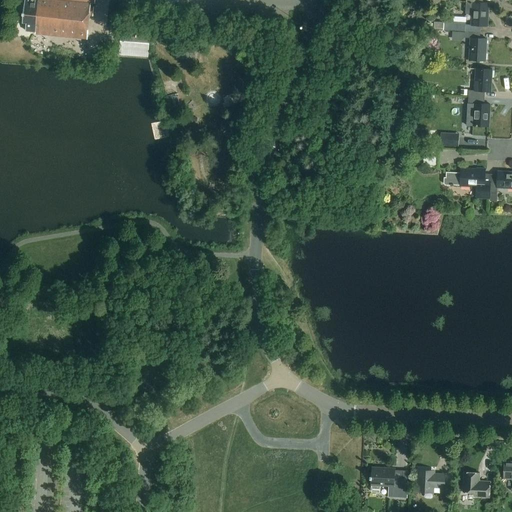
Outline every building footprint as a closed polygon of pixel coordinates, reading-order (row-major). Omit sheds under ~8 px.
[(25,0),(23,23),(27,23),(26,31),(37,32),(36,34),(89,39),(92,3),(96,3),(96,0),(25,0)] [(465,31),(481,32),(482,26),(488,26),(488,18),(487,18),(488,14),(489,3),(466,2),(465,22),(444,21),(444,29),(465,31)] [(151,32),(137,31),(136,37),(121,36),(120,55),(149,57),(151,32)] [(481,38),(481,32),(465,31),(465,37),(471,37),(469,60),(486,61),(486,51),(485,51),(486,46),(487,46),(487,39),(481,38)] [(469,89),(469,96),(485,97),(485,91),(491,91),(491,84),(490,84),(491,80),(492,80),(492,70),(476,69),(475,90),(469,89)] [(484,104),(485,97),(469,96),(468,102),(474,103),(473,125),(489,126),(490,117),(489,117),(489,112),(490,112),(490,104),(484,104)] [(442,135),(441,145),(458,146),(459,136),(442,135)] [(438,148),(424,147),(424,166),(438,167),(438,148)] [(491,193),(491,174),(486,174),(486,168),(477,167),(477,168),(470,168),(461,168),(461,172),(446,172),(446,177),(444,177),(444,183),(446,185),(454,185),(454,184),(460,184),(460,186),(478,187),(477,198),(491,199),(491,193)] [(498,174),(491,174),(491,193),(497,193),(498,188),(511,188),(511,170),(498,170),(498,174)] [(408,496),(408,481),(394,480),(395,468),(373,467),(372,485),(389,486),(389,495),(408,496)] [(444,487),(445,475),(434,474),(434,472),(419,471),(418,489),(433,490),(433,486),(444,487)] [(490,496),(490,482),(478,482),(479,473),(479,472),(465,472),(464,492),(475,492),(474,495),(490,496)] [(445,494),(444,503),(452,503),(452,495),(445,494)]
